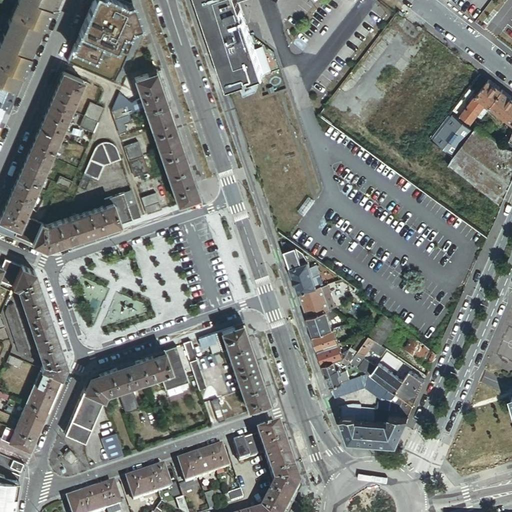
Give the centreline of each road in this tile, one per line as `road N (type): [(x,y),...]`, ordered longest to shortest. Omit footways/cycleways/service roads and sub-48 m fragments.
road 1 (unknown): [(167,0),(304,403)]
road 2 (residential): [(304,403),(32,496)]
road 3 (tertiary): [(398,482),(511,240)]
road 4 (residential): [(81,367),(267,300)]
road 5 (residential): [(231,195),(47,262)]
road 6 (residential): [(0,167),(75,0)]
